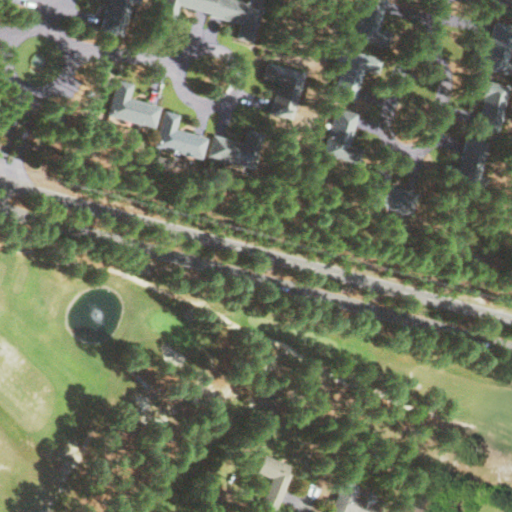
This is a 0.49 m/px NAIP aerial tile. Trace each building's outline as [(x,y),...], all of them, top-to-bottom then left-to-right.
[(107,0),(100,29),(122,35),(131,1),(136,3),(137,0),(107,0)] [(253,41),(262,0),(163,0),(161,12),(176,16),(178,7),(240,21),(236,37),(253,41)] [(376,44),(386,0),(360,0),(351,38),(376,44)] [(511,40),(511,25),(493,22),(487,51),(474,48),(471,64),(506,71),(511,40)] [(341,61),(335,88),(342,90),(340,96),(355,99),(362,69),(377,72),(381,56),(339,47),(337,59),(341,61)] [(303,69),(267,61),(263,77),(276,79),(270,112),(293,117),(303,69)] [(108,115),(155,126),(161,104),(130,97),(133,81),(117,77),(108,115)] [(498,131),(509,84),(475,77),(472,92),(482,95),(476,126),(498,131)] [(323,152),(359,161),(362,147),(349,143),(357,113),(334,107),(323,152)] [(201,157),(206,135),(176,128),(180,112),(163,108),(154,146),(201,157)] [(212,133),(207,155),(254,167),(263,131),(247,128),(244,141),(212,133)] [(458,166),(444,163),(440,182),(480,191),(483,176),(481,176),(489,140),(465,135),(458,166)] [(387,184),(390,168),(374,165),(367,203),(412,212),(416,190),(387,184)] [(293,465),(264,453),(256,471),(271,477),(260,502),(276,508),(293,465)] [(331,511),(377,511),(381,499),(360,494),(362,486),(339,480),(331,511)] [(416,511),(418,506),(399,500),(395,511),(416,511)]
